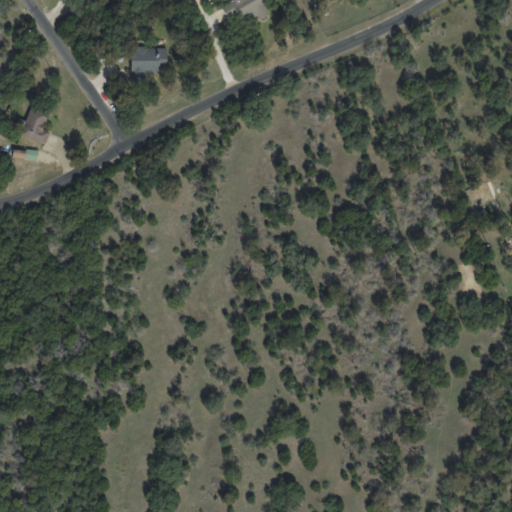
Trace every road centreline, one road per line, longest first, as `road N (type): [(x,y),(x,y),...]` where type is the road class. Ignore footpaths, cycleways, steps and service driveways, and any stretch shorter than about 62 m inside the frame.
road 1 (residential): [(0,205),(40,194),(221,96),(431,0)]
road 2 (residential): [(126,145),(29,0)]
